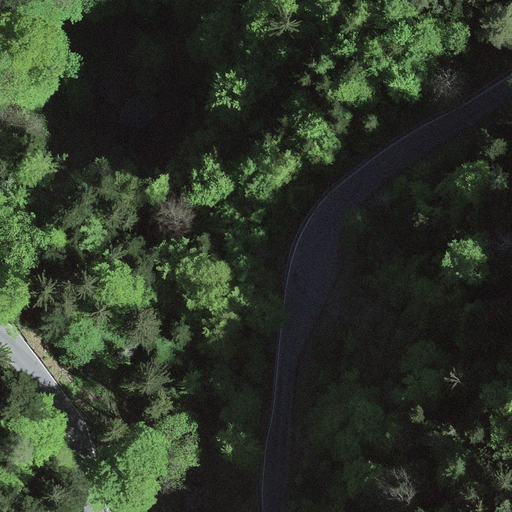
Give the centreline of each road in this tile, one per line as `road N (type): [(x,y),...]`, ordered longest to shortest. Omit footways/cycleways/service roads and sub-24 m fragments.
road 1 (tertiary): [(271,511),(290,336),(323,228),(372,174),(511,82)]
road 2 (tertiary): [(0,336),(63,412),(95,511)]
